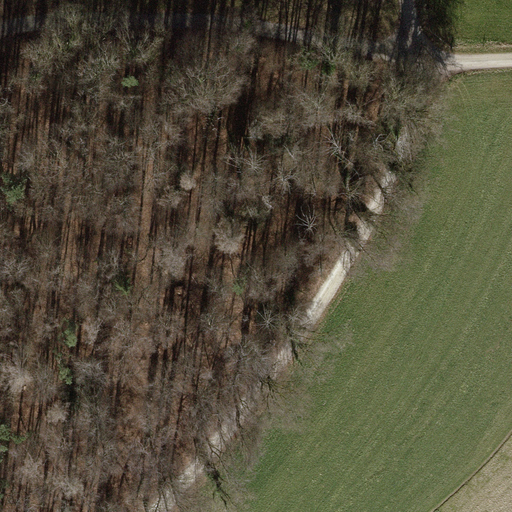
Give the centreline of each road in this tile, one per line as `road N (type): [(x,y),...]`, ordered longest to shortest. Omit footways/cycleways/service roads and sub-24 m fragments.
road 1 (track): [(156,511),(249,405),(329,292),(420,135),(434,55)]
road 2 (track): [(0,31),(86,20),(158,22),(434,55)]
